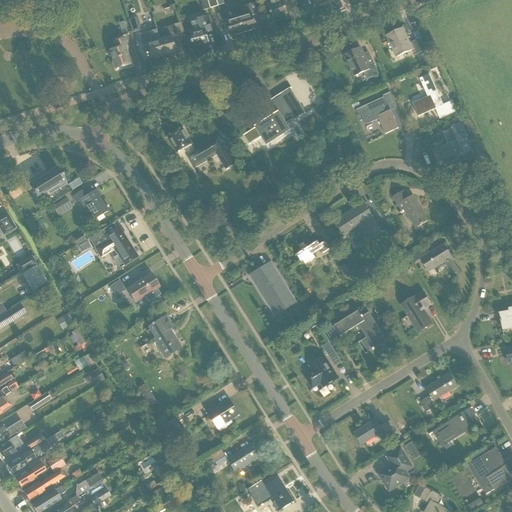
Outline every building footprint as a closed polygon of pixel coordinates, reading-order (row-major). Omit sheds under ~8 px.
[(200,0),(204,11),(210,9),(207,0),(200,0)] [(207,0),(210,9),(219,6),(216,0),(207,0)] [(268,7),(273,19),(285,15),(287,19),(295,16),(289,0),(269,0),(264,2),(267,8),(268,7)] [(240,18),(244,33),(256,29),(252,16),(259,14),(256,3),(245,6),(248,15),(240,18)] [(228,11),(218,15),(221,25),(228,23),(232,36),(244,33),(240,18),(231,21),(228,11)] [(141,30),(137,17),(129,20),(133,33),(141,30)] [(190,31),(195,47),(210,43),(207,33),(213,31),(208,17),(202,19),(203,21),(189,25),(190,30),(190,31)] [(123,36),(129,34),(125,22),(119,24),(123,36)] [(161,40),(165,55),(177,52),(173,37),(178,36),(175,25),(165,28),(168,38),(161,40)] [(148,44),(152,59),(165,55),(161,40),(158,30),(140,35),(143,46),(148,44)] [(420,53),(415,42),(409,44),(403,30),(388,37),(396,56),(411,49),(414,55),(420,53)] [(118,49),(111,51),(117,69),(131,64),(126,47),(127,46),(125,38),(116,41),(118,49)] [(361,49),(345,56),(354,75),(363,71),(365,75),(367,80),(379,74),(377,70),(373,63),(368,65),(361,49)] [(450,102),(443,105),(430,75),(420,79),(428,97),(412,104),(418,117),(437,109),(440,115),(453,110),(450,102)] [(384,98),(356,110),(359,118),(362,116),(366,125),(379,119),(385,134),(398,128),(390,110),(396,107),(389,93),(383,96),(384,98)] [(259,126),(243,136),(249,145),(262,136),(267,144),(274,140),(276,142),(290,133),(281,119),(290,113),(279,95),(269,101),(275,110),(278,114),(266,121),(264,117),(256,122),(259,126)] [(211,142),(211,141),(195,151),(182,129),(168,138),(177,153),(184,149),(195,170),(220,155),(227,169),(236,164),(220,137),(211,142)] [(471,149),(463,152),(462,152),(452,129),(442,133),(447,144),(432,150),(438,164),(457,155),(461,163),(475,158),(471,149)] [(34,181),(29,184),(38,199),(39,199),(45,195),(44,193),(48,190),(50,194),(65,185),(63,181),(65,180),(57,167),(34,181)] [(92,221),(109,210),(96,190),(87,196),(83,190),(72,197),(76,202),(79,201),(92,221)] [(413,196),(408,199),(403,191),(393,197),(402,211),(404,210),(416,229),(429,220),(413,196)] [(364,203),(335,222),(344,236),(359,227),(368,241),(381,232),(372,218),(373,218),(364,203)] [(19,228),(10,213),(0,219),(0,223),(7,235),(19,228)] [(104,228),(89,237),(92,242),(101,256),(114,248),(125,265),(138,257),(121,231),(123,230),(120,225),(107,233),(104,228)] [(83,234),(73,241),(76,245),(86,239),(83,234)] [(317,242),(313,236),(292,249),(301,262),(320,249),(322,253),(329,249),(322,238),(317,242)] [(450,259),(452,258),(444,244),(420,259),(429,273),(444,263),(452,275),(458,272),(450,259)] [(21,273),(36,264),(31,256),(16,265),(21,273)] [(279,312),(295,302),(271,264),(264,269),(266,271),(263,273),(261,270),(253,276),(257,281),(254,282),(269,306),(273,303),(279,312)] [(47,283),(37,265),(22,274),(33,292),(47,283)] [(150,275),(127,289),(135,303),(144,297),(149,304),(161,296),(156,289),(158,288),(150,275)] [(126,290),(119,280),(109,287),(115,297),(126,290)] [(401,305),(418,333),(432,324),(423,309),(431,305),(424,293),(416,298),(415,297),(401,305)] [(0,329),(19,318),(13,308),(0,316),(0,329)] [(511,310),(498,313),(501,330),(511,327),(511,310)] [(386,341),(369,313),(363,317),(359,311),(335,326),(341,336),(360,324),(368,337),(362,341),(369,352),(386,341)] [(181,348),(169,329),(172,327),(165,317),(148,327),(155,338),(153,339),(165,358),(181,348)] [(79,345),(80,346),(88,342),(80,328),(72,332),(79,345)] [(335,366),(341,362),(328,342),(321,346),(327,355),(328,354),(335,366)] [(90,354),(84,357),(83,356),(73,362),(79,371),(95,362),(90,354)] [(313,371),(305,377),(306,379),(306,380),(308,382),(309,383),(312,388),(321,383),(323,387),(338,378),(324,356),(310,365),(313,371)] [(90,373),(96,384),(104,380),(99,369),(90,373)] [(0,385),(12,378),(9,372),(0,378),(0,385)] [(426,388),(431,396),(420,403),(426,413),(437,406),(435,402),(458,388),(449,374),(426,388)] [(15,380),(7,385),(11,392),(19,387),(15,380)] [(144,384),(138,388),(150,406),(156,402),(144,384)] [(0,398),(10,393),(6,388),(1,391),(0,389),(0,398)] [(37,390),(30,395),(33,400),(40,396),(37,390)] [(10,393),(0,398),(0,414),(2,413),(1,412),(10,406),(5,396),(10,393)] [(46,393),(28,405),(32,411),(51,400),(46,393)] [(239,416),(229,400),(219,406),(216,400),(204,408),(217,429),(239,416)] [(472,407),(465,411),(435,430),(443,442),(450,437),(452,439),(465,431),(481,421),(472,407)] [(354,433),(361,446),(382,433),(386,440),(392,436),(385,424),(380,428),(375,420),(354,433)] [(0,441),(3,440),(4,441),(16,433),(16,434),(25,428),(21,421),(6,430),(3,426),(0,427),(0,441)] [(156,431),(166,445),(178,436),(169,423),(156,431)] [(60,432),(55,435),(59,440),(64,437),(60,432)] [(0,447),(0,454),(3,459),(16,451),(14,449),(23,444),(17,435),(8,440),(9,442),(0,447)] [(46,441),(42,435),(26,444),(30,451),(45,441),(46,441)] [(46,441),(45,441),(48,447),(59,440),(55,435),(46,441)] [(45,441),(30,451),(34,457),(35,458),(50,449),(48,447),(45,441)] [(236,473),(259,458),(251,445),(228,460),(236,473)] [(469,466),(487,495),(511,479),(511,474),(507,465),(506,466),(503,460),(496,448),(485,455),(469,466)] [(401,449),(387,457),(394,468),(388,471),(388,470),(380,475),(385,484),(384,485),(389,492),(396,488),(395,487),(408,478),(404,472),(412,467),(401,449)] [(34,457),(30,451),(7,465),(13,475),(28,466),(25,462),(30,459),(30,460),(34,457)] [(59,455),(48,462),(54,472),(66,464),(59,455)] [(212,471),(227,461),(223,456),(212,463),(211,461),(207,464),(212,471)] [(141,465),(146,474),(153,470),(157,467),(152,458),(141,465)] [(15,479),(21,488),(36,479),(33,475),(39,472),(40,473),(48,468),(43,461),(15,479)] [(157,467),(153,470),(158,477),(167,472),(162,464),(157,467)] [(23,492),(29,502),(44,492),(42,489),(60,478),(57,473),(39,484),(38,482),(23,492)] [(98,473),(77,485),(81,492),(102,479),(98,473)] [(264,486),(261,482),(248,490),(259,507),(272,499),(276,505),(274,506),(278,511),(294,502),(287,490),(285,491),(283,488),(285,487),(279,477),(264,486)] [(94,506),(110,496),(106,489),(105,489),(102,485),(88,494),(91,498),(90,498),(94,506)] [(422,485),(416,496),(421,498),(430,503),(425,511),(449,511),(442,508),(437,505),(441,498),(442,496),(427,488),(422,485)] [(61,487),(32,505),(35,511),(42,511),(52,506),(53,506),(61,501),(58,497),(64,493),(61,487)] [(68,503),(53,511),(72,511),(69,507),(78,502),(76,497),(67,502),(68,503)] [(179,497),(173,500),(178,509),(184,505),(179,497)]
